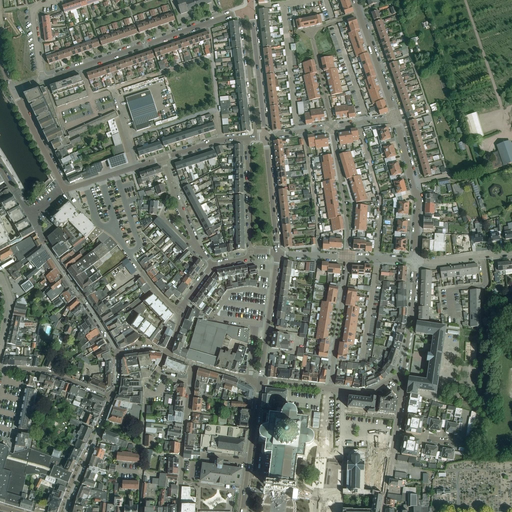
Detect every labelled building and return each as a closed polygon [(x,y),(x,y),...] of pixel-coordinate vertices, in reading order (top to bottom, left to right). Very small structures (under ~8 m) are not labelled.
[(190,0),(185,2),(184,0),(176,0),(177,0),(179,6),(178,7),(181,14),(188,12),(188,11),(211,3),(210,0),(190,0)] [(343,9),(351,6),(349,0),(341,3),(343,9)] [(76,10),(81,8),(79,1),(73,3),(76,10)] [(70,12),(76,10),(73,3),(68,5),(70,12)] [(351,6),(343,9),(345,15),(353,12),(351,6)] [(377,11),(376,11),(371,13),(374,20),(380,18),(377,11)] [(167,15),(169,23),(175,21),(172,13),(167,15)] [(319,16),(314,17),(316,26),(322,24),(321,22),(325,21),(323,14),(319,15),(319,16)] [(163,25),(169,23),(167,15),(161,17),(163,25)] [(157,27),(163,25),(161,17),(155,19),(157,27)] [(349,27),(357,24),(355,18),(347,21),(349,27)] [(151,29),(157,27),(155,19),(149,21),(151,29)] [(296,20),(293,20),(293,27),(297,27),(298,29),(301,29),(304,28),(302,20),(296,21),(296,20)] [(377,28),(384,26),(382,20),(375,23),(377,28)] [(145,23),(143,23),(146,31),(151,29),(149,21),(148,21),(145,23)] [(230,22),(223,25),(224,27),(228,26),(228,30),(230,29),(238,29),(237,22),(230,22)] [(143,23),(137,25),(138,28),(139,33),(146,31),(143,23)] [(348,34),(359,30),(357,24),(349,27),(351,32),(348,33),(348,34)] [(129,28),(132,36),(137,34),(135,26),(129,28)] [(126,38),(132,36),(129,28),(123,30),(126,38)] [(120,40),(126,38),(123,30),(117,32),(120,40)] [(350,40),(361,36),(359,30),(348,34),(350,40)] [(380,39),(387,37),(386,34),(392,32),(391,30),(388,31),(386,32),(379,34),(380,39)] [(117,32),(111,34),(114,42),(120,40),(117,32)] [(208,32),(202,34),(208,49),(210,48),(208,40),(211,39),(210,37),(208,32)] [(111,34),(105,36),(108,44),(114,42),(111,34)] [(207,54),(210,54),(202,34),(197,36),(200,43),(203,42),(207,54)] [(105,36),(99,38),(100,41),(102,46),(108,44),(105,36)] [(352,45),(363,42),(361,36),(350,40),(352,45)] [(193,47),(195,47),(192,38),(187,39),(189,46),(192,45),(193,47)] [(92,42),(94,49),(100,47),(97,40),(92,42)] [(184,50),(181,41),(176,43),(178,50),(181,49),(184,57),(183,57),(185,62),(188,61),(185,53),(184,50)] [(384,50),(391,48),(390,45),(396,43),(395,41),(392,42),(389,43),(382,45),(384,50)] [(89,51),(94,49),(92,42),(86,43),(89,51)] [(354,51),(365,48),(363,42),(352,45),(354,51)] [(83,53),(89,51),(86,43),(80,45),(83,53)] [(175,51),(178,50),(176,43),(170,45),(173,54),(176,53),(175,51)] [(386,56),(407,49),(405,43),(401,45),(402,48),(392,51),(391,48),(384,50),(386,56)] [(77,55),(83,53),(80,45),(75,48),(77,55)] [(171,55),(173,54),(170,45),(165,47),(167,54),(170,53),(171,55)] [(71,57),(77,55),(75,48),(69,49),(71,57)] [(356,57),(367,54),(365,48),(354,51),(356,57)] [(66,59),(71,57),(69,49),(63,51),(66,59)] [(163,61),(162,58),(159,49),(154,51),(156,58),(160,56),(160,59),(161,61),(158,62),(161,70),(166,68),(166,67),(164,64),(163,61)] [(234,58),(241,57),(240,49),(226,51),(221,52),(221,55),(226,54),(226,53),(231,53),(231,58),(234,57),(234,58)] [(408,54),(407,49),(386,56),(388,62),(395,59),(394,56),(402,53),(403,56),(408,54)] [(60,60),(66,59),(63,51),(57,53),(60,60)] [(150,62),(152,62),(151,60),(155,59),(152,51),(146,53),(150,62)] [(54,62),(60,60),(57,53),(52,55),(54,62)] [(146,53),(141,55),(143,63),(146,62),(148,66),(149,69),(152,69),(150,65),(150,62),(146,53)] [(361,62),(370,59),(368,53),(367,54),(356,57),(356,58),(359,57),(361,62)] [(48,64),(54,62),(52,55),(46,57),(48,64)] [(141,64),(143,63),(141,55),(135,57),(139,66),(141,65),(141,64)] [(322,65),(333,63),(332,56),(326,58),(326,57),(323,57),(323,59),(321,59),(322,65)] [(136,67),(139,66),(135,57),(130,59),(133,66),(136,65),(136,67)] [(363,68),(372,65),(370,59),(361,62),(363,68)] [(304,69),(315,67),(314,61),(312,61),(311,60),(308,61),(308,62),(303,63),(304,69)] [(125,61),(119,63),(122,70),(125,69),(125,71),(128,70),(125,61)] [(401,67),(404,66),(403,63),(400,64),(399,61),(389,64),(391,70),(398,68),(401,67)] [(119,71),(122,70),(119,63),(114,64),(117,74),(118,76),(119,80),(121,84),(123,83),(122,77),(121,78),(120,76),(121,76),(119,71)] [(335,69),(333,63),(322,65),(324,72),(326,71),(335,69)] [(114,64),(109,66),(111,74),(112,74),(113,76),(115,75),(115,74),(117,74),(114,64)] [(365,74),(374,71),(372,65),(363,68),(365,74)] [(108,75),(111,74),(109,66),(103,68),(106,77),(108,76),(109,76),(108,75)] [(315,74),(316,73),(315,67),(304,69),(305,75),(305,76),(315,74)] [(104,78),(106,77),(103,68),(97,70),(100,78),(103,77),(104,78)] [(327,77),(338,75),(337,68),(335,69),(326,71),(327,77)] [(375,77),(376,77),(374,71),(365,74),(367,79),(364,80),(364,81),(375,77)] [(93,82),(95,81),(92,72),(87,74),(89,81),(92,80),(93,82)] [(316,80),(315,74),(305,76),(305,75),(303,76),(305,82),(316,80)] [(329,84),(340,81),(338,75),(327,77),(329,84)] [(76,78),(79,87),(84,85),(81,76),(76,78)] [(366,87),(377,83),(375,77),(364,81),(366,87)] [(74,89),(79,87),(76,78),(71,79),(74,89)] [(69,90),(74,89),(71,79),(65,81),(69,90)] [(238,89),(245,88),(244,80),(239,81),(230,82),(230,85),(238,84),(238,89)] [(306,89),(317,86),(316,80),(305,82),(306,89)] [(63,92),(69,90),(65,81),(60,83),(63,92)] [(330,90),(341,87),(340,81),(329,84),(330,90)] [(58,94),(63,92),(60,83),(55,85),(58,94)] [(368,92),(379,89),(377,83),(366,87),(368,92)] [(53,96),(58,94),(55,85),(50,87),(53,96)] [(308,95),(319,92),(317,86),(306,89),(308,95)] [(341,87),(330,90),(331,96),(342,93),(341,87)] [(47,88),(41,90),(40,90),(38,91),(25,95),(35,116),(48,144),(64,136),(47,88)] [(233,97),(245,95),(245,88),(238,89),(239,95),(235,96),(233,96),(233,97)] [(370,98),(381,95),(379,89),(368,92),(370,98)] [(150,91),(131,97),(126,98),(133,121),(136,132),(150,127),(148,121),(158,118),(150,91)] [(319,92),(308,95),(309,101),(320,98),(319,92)] [(240,103),(246,103),(245,95),(233,97),(233,99),(239,99),(240,103)] [(337,98),(339,97),(339,95),(336,96),(336,97),(331,98),(332,103),(334,103),(333,99),(337,99),(337,98)] [(372,104),(383,100),(381,95),(370,98),(372,104)] [(221,105),(227,105),(227,101),(228,101),(228,96),(220,97),(221,105)] [(404,108),(411,106),(410,102),(420,99),(419,96),(415,98),(412,99),(409,100),(402,102),(404,108)] [(377,109),(386,106),(384,100),(383,100),(372,104),(373,105),(376,104),(377,109)] [(159,122),(182,116),(178,102),(176,102),(179,115),(158,120),(159,122)] [(233,111),(247,110),(246,103),(240,103),(240,107),(233,108),(233,111)] [(336,118),(342,118),(341,106),(334,107),(335,110),(333,111),(334,116),(336,115),(336,118)] [(347,107),(349,117),(349,119),(355,118),(354,106),(348,107),(347,107)] [(386,106),(377,109),(380,115),(388,112),(386,106)] [(317,110),(318,121),(325,120),(324,117),(326,117),(325,112),(323,112),(323,109),(317,110)] [(419,109),(406,113),(408,119),(415,117),(414,114),(420,112),(419,109)] [(312,122),(318,121),(317,110),(310,111),(310,113),(311,113),(312,122)] [(312,124),(312,122),(311,113),(310,113),(304,114),(306,125),(312,124)] [(463,117),(470,141),(484,137),(477,113),(463,117)] [(423,117),(424,122),(425,124),(431,122),(429,116),(423,117)] [(210,132),(208,125),(204,126),(201,117),(199,117),(204,134),(210,132)] [(239,125),(249,124),(248,117),(241,118),(242,124),(239,125),(238,123),(234,123),(235,125),(239,125)] [(249,124),(239,125),(239,132),(250,131),(249,124)] [(380,136),(389,133),(387,128),(382,129),(381,125),(370,127),(371,129),(371,131),(375,130),(376,131),(378,136),(380,136)] [(107,136),(118,131),(117,128),(108,132),(108,133),(106,134),(107,136)] [(351,132),(352,142),(359,141),(357,129),(351,131),(351,132)] [(187,139),(185,132),(182,133),(181,131),(179,131),(180,134),(182,141),(187,139)] [(351,132),(344,133),(346,144),(352,143),(352,142),(351,132)] [(421,137),(413,139),(415,144),(422,142),(421,139),(422,138),(424,138),(424,139),(427,138),(427,137),(435,135),(434,132),(426,135),(423,136),(421,136),(420,136),(421,137)] [(339,137),(337,137),(337,142),(339,142),(340,145),(346,144),(344,133),(338,134),(339,137)] [(389,133),(378,136),(380,142),(379,142),(380,145),(386,143),(385,140),(390,139),(389,133)] [(115,147),(122,144),(119,134),(112,137),(115,147)] [(69,139),(72,145),(81,141),(79,135),(69,139)] [(314,135),(307,136),(309,147),(316,146),(314,137),(314,135)] [(327,135),(320,136),(322,147),(329,146),(328,143),(330,143),(329,138),(327,138),(327,135)] [(174,136),(168,138),(170,145),(176,143),(174,136)] [(63,149),(71,146),(67,137),(51,144),(56,154),(64,150),(63,149)] [(142,145),(141,142),(140,138),(137,139),(138,143),(139,143),(141,149),(137,150),(139,157),(145,155),(143,148),(142,145)] [(164,147),(170,145),(168,138),(162,140),(164,147)] [(507,142),(504,143),(499,145),(497,148),(498,151),(492,153),(494,157),(495,160),(487,163),(490,170),(511,163),(511,143),(511,144),(507,142)] [(381,149),(380,149),(382,154),(385,153),(394,151),(392,145),(387,147),(386,143),(380,145),(381,149)] [(472,144),(476,160),(481,158),(476,143),(472,144)] [(122,144),(115,147),(111,148),(115,158),(125,154),(122,144)] [(418,155),(425,153),(424,150),(430,148),(430,149),(435,147),(435,145),(417,150),(418,155)] [(73,149),(71,146),(72,146),(71,146),(63,149),(64,150),(56,154),(59,161),(69,156),(67,151),(73,149)] [(224,153),(221,146),(215,148),(218,155),(224,153)] [(209,153),(213,166),(215,165),(215,164),(216,164),(214,159),(217,158),(215,151),(209,153)] [(386,159),(382,160),(383,163),(385,163),(391,161),(390,158),(395,156),(394,151),(385,153),(386,159)] [(344,154),(339,155),(341,161),(352,158),(350,152),(347,153),(345,154),(344,154)] [(62,168),(71,164),(82,159),(81,157),(77,158),(75,153),(69,156),(59,161),(62,168)] [(211,166),(213,166),(209,153),(203,155),(205,162),(208,161),(210,166),(211,165),(211,166)] [(125,154),(115,158),(108,160),(111,169),(128,163),(125,154)] [(324,157),(321,157),(322,163),(333,161),(332,155),(327,156),(324,157)] [(421,166),(428,164),(427,161),(433,159),(434,161),(439,159),(438,156),(433,157),(420,161),(421,166)] [(191,159),(194,165),(197,164),(198,167),(199,167),(200,170),(201,169),(197,157),(191,159)] [(352,158),(341,161),(343,167),(354,164),(352,158)] [(191,166),(194,165),(191,159),(186,160),(193,181),(192,180),(194,179),(191,169),(192,169),(191,166)] [(187,184),(193,181),(186,160),(180,162),(182,169),(185,168),(187,173),(188,173),(188,174),(190,180),(188,180),(188,179),(186,180),(187,184)] [(386,166),(385,167),(387,172),(388,172),(390,171),(399,168),(397,163),(392,164),(391,161),(385,163),(386,166)] [(78,175),(68,179),(70,184),(81,179),(99,173),(99,172),(100,171),(102,168),(100,162),(94,165),(89,168),(83,171),(84,172),(78,175)] [(68,179),(78,175),(77,172),(81,171),(80,168),(74,170),(71,164),(62,168),(68,179)] [(354,164),(343,167),(345,173),(356,170),(354,164)] [(153,169),(155,175),(162,173),(160,167),(153,169)] [(390,171),(388,172),(391,180),(396,179),(395,175),(400,174),(401,174),(399,168),(390,171)] [(433,169),(430,170),(423,172),(424,177),(434,174),(433,171),(436,170),(436,168),(433,169)] [(154,182),(157,181),(156,178),(155,175),(153,169),(146,171),(149,180),(150,181),(154,180),(154,182)] [(356,170),(345,173),(347,180),(349,179),(357,176),(356,170)] [(142,182),(146,181),(149,180),(146,171),(139,173),(141,178),(142,182)] [(335,174),(324,175),(325,182),(334,180),(336,180),(335,174)] [(357,176),(349,179),(351,185),(362,182),(360,176),(357,176)] [(394,183),(395,189),(404,186),(403,180),(402,180),(397,182),(396,179),(391,180),(392,184),(394,183)] [(362,182),(351,185),(353,191),(363,188),(362,182)] [(145,191),(146,194),(146,195),(153,193),(152,192),(157,191),(158,195),(165,192),(163,185),(160,186),(160,184),(158,185),(153,187),(153,188),(145,191)] [(0,195),(9,190),(6,185),(0,187),(0,195)] [(192,190),(195,189),(197,187),(196,185),(196,186),(195,185),(191,187),(189,185),(183,188),(186,193),(192,190)] [(335,186),(324,188),(325,194),(336,193),(335,186)] [(395,189),(391,190),(393,195),(395,194),(396,198),(402,196),(401,193),(405,192),(406,191),(406,192),(406,191),(404,186),(395,189)] [(363,188),(353,191),(354,197),(365,194),(363,188)] [(279,198),(287,197),(286,189),(279,190),(279,198)] [(0,195),(0,198),(1,200),(12,195),(9,190),(0,195)] [(189,199),(195,195),(192,190),(186,193),(189,199)] [(433,199),(439,199),(439,195),(431,195),(431,192),(426,191),(426,194),(425,199),(433,199)] [(365,194),(354,197),(356,203),(367,200),(365,194)] [(191,204),(203,198),(202,196),(201,196),(201,195),(196,198),(195,195),(189,199),(191,204)] [(29,223),(26,217),(25,215),(13,196),(0,203),(0,251),(35,232),(29,223)] [(397,201),(397,208),(408,209),(408,203),(403,203),(403,201),(402,196),(396,198),(397,201)] [(287,204),(290,204),(294,203),(300,203),(299,200),(290,201),(290,200),(289,201),(289,197),(287,197),(279,198),(280,205),(287,204)] [(194,209),(201,206),(199,203),(204,201),(203,200),(204,200),(203,198),(191,204),(194,209)] [(80,213),(77,211),(69,201),(57,212),(58,213),(51,218),(52,220),(51,222),(52,223),(56,228),(58,226),(59,227),(70,241),(68,243),(68,242),(65,244),(65,245),(70,251),(71,250),(85,239),(88,237),(89,236),(96,229),(81,213),(80,213)] [(281,212),(288,211),(287,204),(280,205),(281,212)] [(434,214),(434,204),(425,204),(425,214),(432,215),(432,214),(434,214)] [(197,215),(203,211),(201,206),(194,209),(197,215)] [(397,208),(396,217),(402,218),(402,214),(407,214),(407,215),(408,209),(397,208)] [(200,220),(206,217),(203,211),(197,215),(200,220)] [(216,219),(220,216),(219,214),(213,217),(212,217),(208,219),(206,217),(200,220),(203,225),(215,219),(216,218),(216,219)] [(432,218),(432,215),(425,214),(425,217),(423,217),(423,222),(435,223),(435,222),(438,222),(438,220),(435,220),(431,220),(431,218),(432,218)] [(158,227),(163,222),(158,217),(154,222),(158,227),(155,229),(156,229),(158,227)] [(340,217),(331,219),(332,225),(343,223),(342,217),(340,217)] [(397,221),(397,226),(407,227),(407,221),(407,222),(402,221),(402,218),(396,217),(396,221),(397,221)] [(148,226),(153,221),(151,218),(140,222),(142,226),(143,226),(145,229),(148,226)] [(290,225),(289,218),(282,219),(282,226),(290,225)] [(206,231),(212,228),(212,227),(210,225),(215,222),(214,221),(215,221),(215,219),(203,225),(206,231)] [(494,234),(490,234),(491,236),(491,241),(499,240),(499,235),(498,233),(498,232),(501,232),(500,222),(500,221),(497,221),(497,223),(497,228),(494,229),(494,234)] [(167,226),(163,222),(158,227),(162,231),(167,226)] [(438,222),(435,222),(435,223),(423,222),(423,229),(433,230),(433,227),(439,227),(439,222),(438,222)] [(482,228),(482,222),(475,224),(475,228),(477,228),(478,235),(474,235),(475,244),(482,243),(481,228),(482,228)] [(211,229),(206,232),(209,237),(214,235),(215,234),(214,231),(220,228),(219,226),(222,225),(221,224),(221,223),(212,227),(212,228),(211,229)] [(343,223),(332,225),(333,232),(336,231),(338,231),(344,230),(343,223)] [(167,235),(171,231),(167,226),(162,231),(164,232),(167,235)] [(394,232),(394,235),(401,236),(401,232),(406,233),(407,227),(397,226),(395,226),(395,232),(394,232)] [(63,242),(65,244),(68,242),(68,243),(70,241),(59,227),(47,238),(53,248),(52,249),(52,250),(63,242)] [(95,238),(103,233),(96,229),(89,236),(88,237),(91,241),(93,239),(95,238)] [(166,244),(176,235),(171,231),(167,235),(168,237),(164,241),(165,242),(164,242),(166,244)] [(110,237),(107,235),(103,233),(95,238),(93,239),(91,241),(92,242),(97,238),(98,239),(97,240),(97,246),(98,247),(101,244),(110,237)] [(284,241),(292,240),(291,233),(283,233),(284,241)] [(41,245),(39,240),(35,234),(9,249),(13,254),(13,255),(15,254),(19,262),(26,258),(26,257),(41,245)] [(443,243),(444,234),(442,234),(436,234),(434,234),(434,241),(422,240),(422,251),(445,252),(445,243),(443,243)] [(175,244),(180,239),(176,235),(166,244),(167,246),(170,244),(173,242),(175,244)] [(218,239),(218,237),(217,237),(217,235),(210,239),(211,241),(213,241),(214,247),(215,255),(221,254),(220,246),(219,243),(218,239)] [(397,239),(396,244),(396,245),(405,245),(406,240),(405,240),(400,239),(401,236),(394,235),(394,239),(397,239)] [(458,236),(458,244),(470,245),(470,240),(470,236),(461,235),(461,236),(458,236)] [(118,245),(114,241),(110,237),(101,244),(98,247),(92,252),(88,255),(85,257),(67,271),(74,280),(93,265),(109,252),(113,248),(118,245)] [(60,257),(58,259),(59,259),(58,259),(62,264),(74,254),(82,247),(81,246),(87,241),(85,239),(71,250),(70,251),(69,252),(69,251),(60,257)] [(175,253),(184,244),(180,239),(175,244),(177,246),(173,250),(173,251),(175,253)] [(65,244),(63,242),(52,250),(58,259),(60,257),(69,251),(69,252),(70,251),(65,245),(65,244)] [(184,244),(175,253),(176,254),(176,253),(177,254),(181,250),(183,252),(188,248),(184,244)] [(396,245),(396,244),(394,244),(393,250),(393,253),(399,254),(399,251),(405,251),(404,251),(405,251),(405,245),(396,245)] [(29,262),(45,251),(42,246),(38,249),(26,258),(19,262),(6,270),(7,271),(7,270),(11,275),(29,262)] [(0,259),(1,261),(13,254),(9,249),(2,253),(0,253),(0,259)] [(85,257),(88,255),(83,249),(79,252),(72,258),(63,265),(66,270),(67,271),(85,257)] [(190,253),(187,250),(178,260),(181,263),(190,253)] [(49,257),(48,256),(45,251),(29,262),(35,271),(28,277),(30,279),(30,280),(32,278),(39,272),(40,271),(38,270),(51,260),(49,257)] [(83,292),(94,283),(102,277),(96,269),(103,264),(102,264),(112,256),(109,252),(93,265),(74,280),(83,292)] [(152,258),(157,255),(155,253),(148,258),(145,254),(137,260),(142,266),(149,261),(152,258)] [(144,270),(151,264),(150,263),(149,261),(152,259),(153,260),(156,258),(154,257),(157,255),(152,258),(149,261),(142,266),(144,270)] [(190,259),(188,260),(194,264),(200,269),(204,264),(198,259),(196,261),(194,260),(193,260),(190,258),(190,259)] [(56,268),(53,264),(51,260),(38,270),(40,271),(39,272),(43,275),(40,278),(42,280),(39,282),(40,282),(56,268)] [(283,269),(294,270),(295,262),(292,262),(284,261),(283,269)] [(130,263),(125,266),(131,275),(136,271),(130,263)] [(147,273),(154,269),(154,268),(156,267),(157,267),(159,266),(157,263),(152,266),(151,264),(144,270),(147,273)] [(498,272),(495,273),(496,279),(497,284),(500,284),(499,279),(499,275),(502,274),(502,275),(505,275),(505,274),(504,263),(497,263),(498,268),(498,271),(498,272)] [(194,264),(190,269),(197,274),(200,269),(194,264)] [(185,265),(183,267),(188,271),(185,276),(186,277),(190,280),(192,281),(197,274),(190,269),(188,268),(185,265)] [(249,268),(250,275),(253,274),(258,273),(257,267),(249,268)] [(51,285),(61,276),(56,268),(40,282),(42,285),(46,282),(45,280),(46,278),(51,285)] [(154,269),(147,273),(151,279),(158,274),(154,269)] [(231,283),(230,276),(229,269),(223,270),(224,277),(227,277),(228,282),(229,285),(232,285),(231,283)] [(293,277),(294,270),(283,269),(282,276),(290,277),(290,276),(293,277)] [(224,277),(223,270),(217,271),(215,271),(218,278),(222,278),(223,282),(225,281),(224,277)] [(179,273),(176,278),(178,279),(179,280),(181,277),(184,279),(182,282),(183,282),(188,286),(191,281),(192,281),(190,280),(186,277),(185,276),(181,272),(180,273),(179,273)] [(156,277),(152,280),(155,284),(161,280),(163,278),(164,277),(161,273),(156,277)] [(67,287),(64,283),(61,278),(62,277),(61,276),(51,285),(49,287),(40,296),(42,299),(44,297),(45,297),(47,295),(51,302),(69,288),(69,287),(68,287),(67,287)] [(289,284),(290,277),(282,276),(281,284),(289,284)] [(142,287),(147,284),(146,284),(141,278),(137,281),(138,282),(142,287)] [(216,282),(210,278),(207,283),(215,289),(218,284),(216,282)] [(34,285),(30,280),(30,279),(20,286),(26,293),(34,287),(33,286),(34,285)] [(161,280),(155,284),(159,288),(161,291),(166,286),(161,280)] [(398,287),(398,286),(390,286),(390,288),(386,287),(387,282),(383,281),(382,289),(384,289),(384,290),(390,290),(392,290),(394,291),(397,291),(406,291),(406,283),(398,283),(398,287)] [(85,295),(99,284),(98,282),(95,285),(94,283),(83,292),(85,295)] [(177,290),(176,290),(177,291),(178,292),(181,294),(182,295),(182,294),(186,289),(188,286),(183,282),(180,285),(177,289),(177,290)] [(166,286),(161,291),(164,294),(170,289),(173,286),(170,283),(166,286)] [(215,289),(207,283),(203,288),(209,292),(212,294),(215,289)] [(85,295),(87,298),(96,292),(94,290),(99,287),(98,285),(99,284),(85,295)] [(142,287),(140,289),(144,294),(145,294),(151,289),(147,284),(142,287)] [(288,292),(289,284),(281,284),(280,291),(288,292)] [(170,289),(164,294),(169,299),(174,294),(175,295),(178,298),(181,294),(178,292),(177,291),(176,290),(177,290),(175,288),(173,286),(170,289)] [(111,294),(107,287),(105,289),(105,290),(102,292),(100,289),(96,292),(87,298),(94,308),(111,294)] [(207,296),(209,292),(203,288),(199,293),(206,297),(207,298),(208,297),(207,296)] [(60,297),(52,303),(54,304),(53,304),(55,307),(62,302),(61,301),(62,300),(66,306),(72,301),(76,297),(70,289),(60,297)] [(94,308),(96,311),(104,305),(102,303),(105,301),(105,302),(107,301),(107,302),(110,300),(118,295),(116,291),(112,294),(111,294),(94,308)] [(287,295),(288,292),(280,291),(279,298),(294,300),(297,300),(297,297),(287,295)] [(202,302),(206,297),(199,293),(196,298),(202,302)] [(154,314),(164,305),(154,295),(150,298),(143,302),(154,314)] [(199,307),(202,302),(196,298),(192,302),(199,307)] [(294,302),(294,300),(279,298),(278,306),(286,307),(286,301),(294,302)] [(70,312),(80,303),(77,299),(67,308),(63,316),(67,318),(68,316),(70,312)] [(99,316),(113,307),(110,302),(109,302),(108,301),(110,300),(107,302),(107,301),(105,302),(105,301),(102,303),(104,305),(96,311),(99,316)] [(113,307),(99,316),(104,323),(117,313),(122,310),(122,311),(130,305),(129,303),(123,306),(121,302),(113,307)] [(321,307),(321,308),(332,310),(333,304),(327,303),(327,302),(322,302),(321,307)] [(28,309),(27,309),(27,306),(20,304),(16,303),(15,306),(13,316),(25,317),(25,314),(27,314),(28,309)] [(89,317),(85,311),(80,303),(70,312),(68,316),(72,319),(71,322),(65,320),(64,323),(68,325),(68,326),(72,328),(73,327),(74,327),(74,326),(76,325),(77,326),(89,317)] [(159,333),(160,331),(141,318),(142,316),(143,316),(144,312),(146,310),(143,306),(141,304),(133,310),(138,316),(131,327),(147,339),(152,342),(159,333)] [(174,315),(170,311),(164,305),(154,314),(162,322),(158,328),(159,328),(161,330),(164,327),(165,325),(169,320),(174,315)] [(208,316),(213,310),(211,308),(208,306),(203,312),(208,316)] [(285,314),(285,313),(286,307),(278,306),(277,313),(285,314)] [(181,327),(181,328),(189,331),(190,330),(190,327),(191,327),(193,323),(192,322),(194,317),(198,318),(200,311),(195,307),(193,310),(189,309),(182,328),(181,327)] [(390,315),(390,316),(393,316),(398,316),(407,317),(407,308),(399,310),(399,312),(391,312),(391,315),(390,315)] [(130,327),(131,327),(138,316),(133,310),(120,318),(106,327),(107,328),(109,332),(116,328),(116,329),(127,322),(130,327)] [(106,327),(120,318),(117,313),(104,323),(103,323),(106,327)] [(287,321),(289,321),(290,321),(291,318),(294,318),(294,315),(285,313),(285,314),(277,313),(276,320),(287,322),(287,321)] [(23,323),(25,317),(13,316),(12,321),(22,323),(22,324),(23,324),(24,323),(23,323)] [(85,336),(88,333),(96,328),(89,317),(77,326),(80,331),(79,331),(80,332),(79,333),(78,334),(78,335),(78,336),(77,338),(77,339),(76,340),(77,340),(78,341),(79,341),(80,341),(81,340),(85,336)] [(167,330),(172,334),(173,332),(176,324),(169,320),(165,325),(164,327),(167,329),(167,330)] [(226,334),(231,338),(232,339),(247,344),(248,340),(250,330),(198,320),(188,351),(186,359),(215,368),(221,350),(222,346),(223,343),(224,340),(225,338),(226,334)] [(286,329),(287,322),(276,320),(275,327),(286,329)] [(308,325),(301,324),(301,323),(290,321),(289,321),(289,322),(288,325),(301,327),(300,334),(306,335),(308,325)] [(130,329),(130,327),(127,322),(116,329),(110,333),(114,339),(123,333),(124,333),(130,329)] [(433,336),(444,338),(446,327),(417,322),(415,334),(433,336)] [(394,328),(393,332),(396,333),(396,332),(404,334),(405,328),(404,328),(405,326),(398,325),(397,328),(394,328)] [(73,327),(72,328),(68,326),(63,335),(68,337),(72,330),(74,327),(73,327)] [(158,346),(167,330),(167,329),(164,327),(161,330),(160,331),(159,333),(152,342),(158,346)] [(187,335),(189,331),(181,328),(177,339),(172,352),(173,354),(180,357),(184,344),(187,337),(182,336),(183,333),(187,335)] [(81,348),(99,334),(96,329),(92,332),(89,334),(88,333),(85,336),(81,340),(79,344),(81,348)] [(125,340),(135,333),(130,329),(124,333),(123,333),(114,339),(116,344),(124,339),(125,340)] [(376,329),(375,337),(381,339),(383,330),(376,329)] [(170,338),(172,334),(167,330),(158,346),(164,348),(165,348),(170,338)] [(389,337),(388,341),(401,344),(404,334),(396,332),(396,333),(393,332),(392,337),(389,337)] [(121,349),(131,344),(134,343),(141,337),(135,333),(125,340),(124,339),(116,344),(120,349),(121,349)] [(288,350),(290,335),(273,333),(271,348),(288,350)] [(103,340),(99,334),(81,348),(80,349),(83,353),(96,345),(95,344),(98,342),(103,340)] [(42,341),(55,344),(57,337),(52,335),(51,338),(43,336),(42,341)] [(436,393),(444,338),(433,336),(431,347),(429,347),(426,368),(428,368),(426,380),(409,377),(407,394),(417,395),(417,390),(436,393)] [(343,337),(342,343),(349,344),(349,345),(354,345),(355,339),(343,337)] [(86,356),(94,352),(102,347),(106,344),(103,340),(99,343),(96,345),(83,353),(76,358),(78,359),(85,354),(86,356)] [(400,351),(401,344),(388,341),(388,342),(386,348),(392,349),(400,351)] [(187,345),(184,344),(180,357),(186,359),(188,351),(185,350),(187,345)] [(97,359),(110,353),(108,349),(106,345),(102,347),(94,352),(95,355),(97,359)] [(238,374),(241,367),(242,361),(245,353),(247,348),(239,346),(236,355),(232,364),(230,372),(238,374)] [(383,363),(384,364),(394,367),(400,351),(392,349),(390,353),(385,351),(385,355),(383,363)] [(232,364),(236,355),(233,354),(232,356),(230,355),(231,352),(226,350),(225,352),(221,350),(215,368),(221,370),(222,368),(224,369),(224,370),(230,372),(232,364)] [(97,359),(96,359),(97,361),(98,361),(99,361),(99,362),(104,361),(107,361),(107,360),(112,359),(110,353),(97,359)] [(149,378),(152,373),(149,371),(150,361),(150,353),(137,354),(140,372),(142,379),(149,378)] [(149,371),(152,373),(153,373),(160,362),(161,360),(162,353),(150,353),(150,361),(149,371)] [(140,372),(137,354),(124,356),(124,358),(127,368),(129,374),(140,372)] [(297,356),(296,356),(291,355),(290,362),(293,362),(291,370),(290,369),(289,380),(294,380),(294,375),(294,373),(295,373),(296,368),(297,360),(297,356)] [(309,382),(310,366),(306,366),(307,356),(306,356),(303,355),(303,357),(303,358),(302,367),(305,368),(305,373),(302,373),(302,381),(309,382)] [(48,363),(46,367),(50,369),(51,367),(55,369),(57,364),(57,362),(58,360),(50,356),(49,359),(48,363)] [(188,366),(181,363),(170,359),(165,357),(162,369),(177,374),(185,376),(186,374),(188,366)] [(288,380),(289,366),(280,365),(281,357),(279,357),(277,378),(288,380)] [(112,367),(112,360),(112,359),(107,360),(107,361),(104,361),(98,362),(98,365),(91,366),(91,364),(88,365),(84,362),(82,375),(85,376),(85,371),(88,371),(89,376),(100,375),(101,376),(103,376),(103,374),(111,373),(112,373),(112,367)] [(355,368),(356,364),(347,362),(347,364),(347,367),(346,370),(352,371),(352,369),(353,369),(353,368),(355,368)] [(387,375),(394,367),(384,364),(380,368),(377,367),(376,368),(378,369),(381,371),(383,372),(386,376),(387,375)] [(310,370),(309,382),(317,383),(318,374),(314,373),(315,366),(311,366),(310,366),(311,367),(310,370)] [(327,371),(327,366),(324,366),(323,370),(322,370),(322,376),(320,376),(319,383),(325,384),(327,371)] [(383,372),(381,371),(378,369),(376,368),(376,369),(380,372),(377,374),(381,380),(386,376),(383,372)] [(218,375),(210,372),(204,370),(198,369),(196,375),(197,375),(196,383),(203,384),(206,386),(207,387),(207,386),(209,386),(209,385),(214,387),(218,375)] [(340,371),(338,370),(336,376),(335,385),(343,385),(344,378),(339,377),(340,371)] [(89,376),(88,371),(85,371),(85,376),(86,376),(86,378),(90,379),(88,384),(106,391),(111,388),(111,373),(103,374),(103,376),(101,376),(100,375),(89,376)] [(140,379),(142,379),(140,372),(129,374),(129,376),(130,379),(121,379),(121,382),(121,388),(132,389),(132,388),(142,388),(140,379)] [(352,387),(358,389),(360,381),(360,373),(358,373),(358,381),(354,380),(352,387)] [(374,373),(371,374),(367,376),(366,373),(364,374),(364,377),(366,387),(376,383),(380,381),(377,375),(375,376),(374,373)] [(43,389),(47,377),(41,375),(39,382),(41,383),(40,386),(40,388),(43,389)] [(220,388),(223,376),(218,375),(214,387),(216,388),(215,390),(216,390),(215,393),(218,394),(220,388)] [(350,375),(350,379),(346,379),(344,386),(351,386),(353,380),(353,376),(350,375)] [(36,381),(36,378),(28,376),(26,385),(27,386),(26,389),(31,390),(33,381),(36,382),(36,381)] [(53,386),(55,380),(47,377),(43,389),(43,388),(52,390),(52,389),(53,386)] [(232,387),(234,379),(228,377),(224,391),(222,399),(226,400),(229,392),(231,393),(233,387),(232,387)] [(241,382),(238,381),(234,379),(232,387),(233,387),(235,388),(232,395),(236,396),(238,390),(241,382)] [(65,383),(55,380),(53,386),(60,389),(58,392),(53,391),(52,393),(59,396),(60,396),(62,392),(65,383)] [(68,393),(71,385),(65,383),(62,392),(64,393),(64,392),(68,393)] [(206,386),(203,384),(196,383),(195,390),(199,391),(199,394),(199,397),(203,398),(204,394),(204,392),(206,392),(207,387),(206,386)] [(77,398),(80,388),(71,385),(68,393),(76,396),(75,397),(77,398)] [(75,398),(74,401),(82,404),(90,407),(93,409),(101,413),(103,408),(98,406),(98,405),(84,399),(86,393),(87,391),(84,390),(80,388),(77,398),(75,397),(75,398)] [(132,389),(121,388),(120,388),(119,395),(127,397),(132,397),(143,397),(143,392),(132,393),(132,389)] [(262,395),(287,398),(287,390),(266,388),(265,395),(262,395)] [(31,390),(26,389),(25,389),(18,428),(18,429),(28,431),(29,427),(28,426),(29,423),(30,423),(31,419),(29,419),(30,415),(31,415),(32,411),(31,411),(32,407),(33,407),(33,403),(32,403),(33,399),(34,399),(35,395),(34,395),(34,391),(36,391),(31,390)] [(379,399),(377,414),(395,416),(396,407),(396,403),(396,401),(395,399),(397,398),(392,391),(386,397),(387,398),(385,400),(379,399)] [(84,399),(98,405),(98,404),(104,406),(105,403),(104,400),(92,395),(86,393),(84,399)] [(252,400),(253,395),(246,394),(245,398),(244,403),(252,403),(252,400)] [(409,401),(418,402),(420,396),(410,394),(409,399),(410,399),(409,401)] [(286,402),(287,398),(262,395),(261,407),(270,408),(271,400),(286,402)] [(132,397),(127,397),(117,396),(115,401),(125,402),(125,403),(130,403),(137,405),(142,405),(143,397),(132,397)] [(379,399),(379,396),(379,397),(373,396),(372,398),(371,398),(371,400),(353,398),(354,396),(349,396),(349,399),(348,408),(367,410),(367,413),(374,414),(374,413),(377,414),(379,399)] [(185,398),(176,397),(175,406),(184,407),(185,398)] [(74,401),(73,405),(80,408),(83,409),(93,413),(93,414),(99,417),(101,413),(93,409),(90,407),(82,404),(74,401)] [(115,401),(112,407),(120,409),(128,411),(130,403),(125,403),(125,402),(115,401)] [(184,407),(175,406),(171,406),(170,410),(169,410),(169,413),(172,414),(175,415),(175,412),(183,413),(184,407)] [(128,411),(120,409),(112,407),(107,421),(123,426),(128,411)] [(291,407),(290,407),(289,407),(287,407),(286,407),(285,408),(283,410),(277,409),(277,414),(269,414),(267,426),(265,426),(264,426),(263,427),(262,428),(261,429),(260,430),(259,431),(259,433),(259,434),(259,435),(259,437),(260,438),(261,439),(262,440),(263,441),(264,441),(265,442),(264,454),(266,454),(271,455),(268,481),(265,480),(265,486),(273,487),(273,488),(288,490),(288,489),(296,490),(297,485),(294,484),(294,479),(295,479),(295,475),(295,470),(296,470),(296,469),(297,466),(296,466),(296,465),(297,460),(298,458),(303,458),(302,458),(303,459),(304,459),(305,459),(306,447),(306,446),(308,446),(309,446),(310,445),(311,445),(312,444),(313,443),(314,441),(314,440),(314,439),(314,438),(314,437),(314,436),(314,435),(313,435),(312,434),(312,433),(310,432),(309,432),(308,432),(308,431),(308,428),(309,428),(309,426),(308,426),(309,421),(310,419),(309,419),(308,418),(308,419),(307,419),(303,418),(302,418),(303,412),(296,411),(295,409),(296,409),(294,408),(291,407)] [(416,415),(417,409),(408,407),(407,411),(408,411),(407,413),(416,415)] [(88,420),(95,424),(98,419),(83,412),(81,415),(83,415),(82,416),(83,417),(85,418),(85,417),(86,418),(88,419),(88,420)] [(83,415),(81,415),(80,414),(78,413),(78,414),(77,414),(76,415),(79,416),(78,416),(80,417),(80,418),(82,419),(81,422),(93,428),(94,428),(95,424),(88,420),(88,419),(86,418),(85,417),(85,418),(83,417),(82,416),(83,415)] [(172,416),(172,414),(169,413),(169,414),(169,415),(168,415),(168,417),(164,417),(163,421),(166,422),(166,424),(172,425),(172,426),(182,427),(182,423),(183,418),(172,416)] [(203,418),(204,416),(198,415),(193,414),(192,423),(197,423),(203,424),(203,419),(210,420),(210,419),(203,418)] [(219,426),(220,415),(219,415),(218,417),(210,416),(204,416),(203,418),(210,419),(210,420),(209,425),(219,426)] [(219,426),(226,427),(227,416),(220,415),(219,426)] [(423,418),(408,416),(407,421),(406,421),(406,420),(404,427),(405,427),(406,427),(405,432),(420,435),(423,418)] [(434,430),(436,421),(431,420),(431,418),(428,417),(427,424),(430,424),(429,429),(429,430),(432,431),(432,430),(434,430)] [(93,428),(81,422),(71,418),(69,424),(78,427),(79,425),(81,426),(79,432),(74,430),(73,435),(68,433),(67,437),(86,444),(92,430),(93,428)] [(444,427),(445,420),(442,420),(442,422),(436,421),(434,430),(437,431),(437,432),(440,432),(440,431),(441,426),(444,427)] [(451,433),(453,424),(448,423),(448,421),(445,420),(444,427),(447,427),(446,432),(446,433),(448,434),(449,433),(451,433)] [(453,424),(451,433),(454,434),(454,435),(456,435),(457,434),(458,429),(461,430),(462,424),(459,423),(458,425),(453,424)] [(146,433),(156,434),(156,431),(162,432),(162,429),(167,430),(167,425),(166,425),(166,426),(146,424),(146,428),(146,433)] [(239,428),(226,427),(219,426),(209,425),(206,425),(205,435),(202,435),(201,436),(246,442),(248,430),(243,430),(238,429),(239,428)] [(181,431),(169,430),(168,430),(167,436),(166,441),(169,441),(174,442),(174,437),(181,438),(181,431)] [(115,447),(118,447),(121,448),(126,448),(128,443),(119,439),(120,437),(105,431),(102,439),(116,445),(115,447)] [(27,448),(30,449),(32,436),(22,434),(21,435),(17,435),(17,438),(14,454),(26,450),(27,450),(28,449),(27,448)] [(195,444),(196,435),(186,434),(185,446),(201,447),(201,445),(195,444)] [(245,450),(246,442),(201,436),(201,445),(201,447),(200,449),(203,450),(203,447),(208,448),(207,452),(239,456),(244,456),(245,450)] [(82,453),(86,444),(67,437),(66,438),(71,440),(73,441),(77,443),(75,446),(70,443),(67,448),(68,448),(72,449),(82,453)] [(152,447),(153,438),(145,437),(145,446),(152,447)] [(419,441),(404,438),(403,443),(402,443),(400,450),(401,450),(401,449),(402,450),(401,455),(416,457),(419,441)] [(27,450),(26,450),(14,454),(13,454),(12,455),(12,456),(8,454),(9,450),(9,449),(9,448),(8,448),(7,447),(0,444),(0,502),(4,504),(6,495),(14,497),(21,499),(22,495),(22,494),(24,486),(24,485),(26,475),(41,474),(39,479),(42,480),(50,483),(55,485),(54,488),(54,489),(55,489),(55,488),(56,488),(57,486),(66,490),(68,484),(69,479),(71,477),(72,474),(64,470),(49,464),(51,457),(30,449),(27,448),(28,449),(27,450)] [(430,456),(431,447),(429,446),(429,445),(426,445),(426,446),(425,451),(422,450),(421,457),(424,457),(424,455),(430,456)] [(438,460),(439,453),(436,453),(437,448),(437,447),(434,446),(434,447),(431,447),(430,456),(435,457),(435,459),(438,460)] [(105,458),(107,459),(108,456),(106,455),(107,454),(104,453),(105,450),(102,449),(96,447),(96,449),(95,449),(92,456),(99,459),(99,460),(103,462),(105,458)] [(447,459),(448,450),(446,449),(446,448),(443,448),(443,449),(442,454),(439,453),(438,460),(441,460),(441,458),(447,459)] [(80,458),(82,453),(72,449),(70,454),(80,458)] [(52,456),(59,459),(60,455),(61,452),(54,450),(52,456)] [(346,490),(343,490),(343,494),(353,494),(357,495),(357,494),(372,495),(372,492),(365,491),(364,491),(364,490),(366,490),(366,488),(366,485),(365,485),(364,485),(364,484),(364,481),(364,478),(364,475),(364,474),(364,472),(365,472),(365,471),(364,471),(364,463),(365,463),(365,460),(365,457),(364,457),(363,455),(364,455),(364,454),(363,455),(362,454),(361,453),(362,452),(361,452),(360,452),(359,451),(359,450),(359,451),(357,451),(356,450),(354,451),(353,451),(353,450),(353,451),(352,451),(351,452),(350,452),(349,453),(349,454),(348,454),(348,455),(348,456),(347,457),(346,457),(347,457),(347,459),(346,459),(346,460),(347,460),(346,463),(347,463),(347,471),(346,471),(347,472),(346,490)] [(184,451),(183,459),(191,459),(191,455),(193,456),(200,456),(200,453),(198,452),(193,452),(184,451)] [(117,456),(116,461),(119,461),(121,461),(125,462),(130,462),(134,463),(139,463),(140,455),(135,455),(131,454),(131,453),(126,452),(122,452),(122,454),(117,453),(117,454),(117,456)] [(60,455),(59,459),(62,460),(63,459),(68,459),(77,463),(79,459),(80,458),(70,454),(69,456),(69,457),(60,455)] [(62,460),(59,459),(52,456),(51,457),(49,464),(64,470),(72,474),(77,463),(68,459),(63,459),(62,460)] [(92,457),(91,461),(98,464),(98,463),(101,464),(103,465),(102,465),(103,462),(102,461),(99,461),(99,460),(99,459),(92,457)] [(103,466),(103,465),(101,464),(98,463),(98,464),(91,461),(89,466),(97,469),(102,470),(102,468),(103,468),(103,467),(103,466)] [(228,465),(229,462),(218,461),(217,466),(203,464),(201,481),(236,486),(236,488),(240,489),(240,488),(239,488),(240,487),(242,470),(226,468),(226,467),(227,467),(228,465)] [(105,471),(102,470),(97,469),(89,466),(87,472),(95,475),(96,475),(97,475),(98,472),(101,473),(100,475),(102,475),(104,476),(105,471)] [(87,472),(84,479),(89,480),(92,482),(94,478),(96,479),(97,476),(96,475),(95,475),(87,472)] [(166,489),(177,490),(177,487),(175,486),(171,485),(171,486),(167,486),(168,481),(177,482),(178,476),(160,474),(159,486),(159,488),(163,488),(163,489),(166,489)] [(93,489),(102,491),(103,486),(84,479),(82,484),(93,489)] [(390,480),(389,486),(394,486),(397,487),(403,488),(402,494),(402,496),(401,501),(405,502),(408,502),(407,495),(416,495),(416,488),(405,487),(405,486),(402,485),(403,481),(395,480),(394,480),(390,480)] [(139,482),(126,482),(122,481),(122,484),(120,484),(120,489),(138,490),(139,482)] [(102,493),(102,491),(93,489),(82,484),(81,487),(79,493),(89,497),(96,493),(102,494),(102,493)] [(159,486),(153,485),(148,484),(143,484),(141,502),(146,502),(146,506),(145,508),(145,511),(155,511),(156,506),(155,506),(157,488),(159,488),(159,486)] [(65,494),(66,490),(57,486),(56,488),(55,488),(55,489),(57,490),(57,491),(57,492),(64,495),(65,494)] [(190,498),(189,496),(189,490),(190,490),(190,488),(182,487),(180,511),(195,511),(196,504),(196,498),(194,498),(191,498),(190,498)] [(156,506),(155,511),(160,511),(160,509),(164,509),(164,503),(167,503),(168,495),(165,495),(166,489),(163,489),(163,491),(161,490),(158,506),(156,506)] [(177,494),(177,490),(166,489),(165,495),(168,495),(167,503),(164,503),(163,511),(176,511),(177,500),(177,494)] [(33,502),(36,492),(31,490),(28,501),(25,500),(25,499),(26,499),(27,495),(25,494),(22,494),(22,495),(21,499),(21,501),(22,501),(20,508),(31,511),(33,502)] [(64,495),(57,492),(53,491),(52,493),(49,491),(47,494),(50,496),(49,497),(62,501),(64,495)] [(352,510),(343,510),(342,511),(379,511),(383,493),(373,492),(372,492),(372,495),(372,496),(370,511),(352,510)] [(6,495),(4,504),(12,506),(14,497),(6,495)] [(418,496),(416,495),(407,495),(408,502),(408,507),(413,507),(413,511),(420,511),(420,507),(420,506),(421,506),(421,503),(422,503),(422,500),(419,500),(418,496)] [(124,511),(125,507),(124,507),(122,507),(122,499),(117,499),(117,496),(115,496),(115,498),(114,506),(115,507),(114,511),(124,511)] [(21,501),(21,499),(14,497),(12,506),(20,508),(22,501),(21,501)] [(59,509),(62,501),(49,497),(46,505),(59,509)] [(114,506),(115,498),(111,498),(111,505),(107,505),(106,511),(114,511),(115,507),(114,506)] [(392,500),(389,500),(387,499),(386,505),(389,506),(389,510),(393,510),(394,503),(396,504),(397,501),(395,501),(392,500)] [(96,504),(97,502),(94,501),(93,506),(93,509),(82,507),(75,506),(73,511),(93,511),(94,509),(96,509),(96,506),(95,506),(95,504),(96,504)] [(125,507),(124,511),(137,511),(138,506),(132,506),(133,501),(128,501),(128,506),(124,506),(124,507),(125,507)] [(408,502),(405,502),(405,505),(403,505),(403,511),(401,511),(396,511),(406,511),(407,507),(408,507),(408,502)] [(38,503),(36,503),(33,511),(57,511),(59,509),(46,505),(46,506),(38,504),(38,503)]
